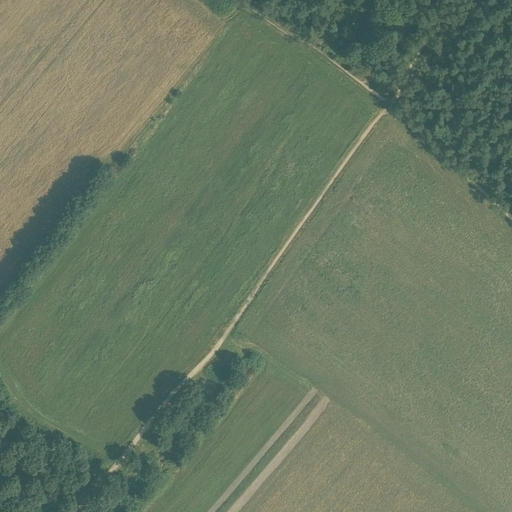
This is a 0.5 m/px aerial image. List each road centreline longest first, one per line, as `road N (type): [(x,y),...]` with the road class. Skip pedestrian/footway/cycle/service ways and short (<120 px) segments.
road 1 (track): [(384,107),(198,370),(75,511)]
road 2 (track): [(384,107),(511,221)]
road 3 (track): [(447,0),(384,107)]
